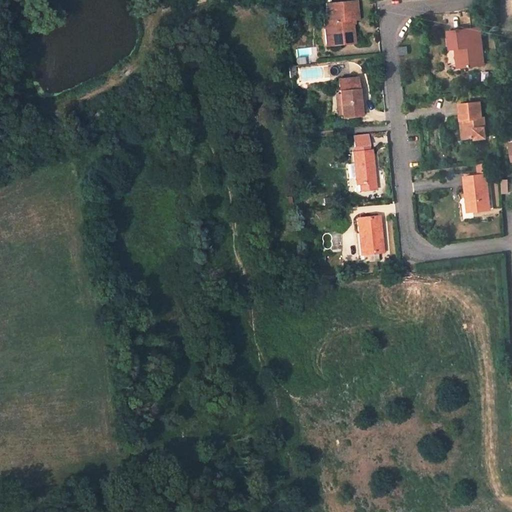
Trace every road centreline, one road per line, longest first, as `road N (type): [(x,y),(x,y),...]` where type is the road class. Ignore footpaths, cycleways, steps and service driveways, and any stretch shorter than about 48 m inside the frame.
road 1 (residential): [(506,242),(419,253),(403,238),(388,24),(409,8),(465,0)]
road 2 (track): [(0,154),(135,96),(163,65),(178,10),(196,0)]
